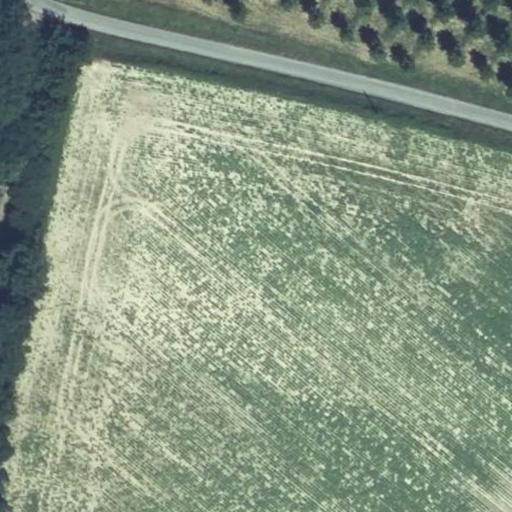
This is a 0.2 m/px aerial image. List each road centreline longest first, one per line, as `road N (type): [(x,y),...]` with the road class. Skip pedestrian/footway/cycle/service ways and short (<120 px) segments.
road 1 (unclassified): [(511,123),(30,0)]
road 2 (track): [(0,146),(0,18)]
